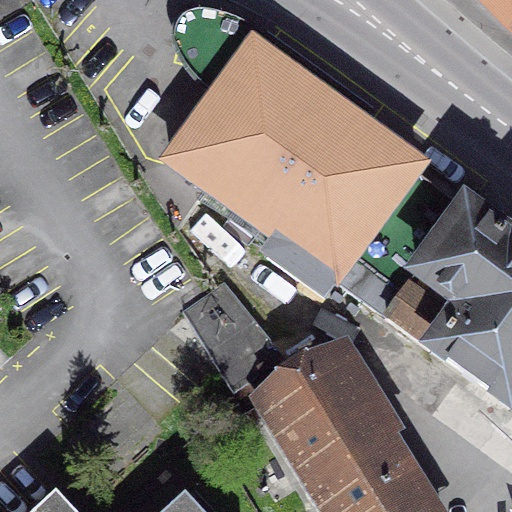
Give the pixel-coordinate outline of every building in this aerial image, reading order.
[(511,0),(483,0),(511,25),(511,0)] [(184,76),(207,91),(253,29),(221,12),(190,8),(169,23),(169,47),(184,76)] [(386,320),(466,211),(415,174),(418,170),(331,107),(332,96),(324,90),(314,94),(260,56),(250,55),(170,164),(277,242),(266,258),(323,300),(336,283),(386,320)] [(511,244),(466,211),(386,320),(509,409),(511,404),(511,244)] [(284,361),(224,286),(183,313),(233,395),(284,361)] [(432,511),(335,355),(260,402),(328,511),(432,511)] [(68,511),(55,497),(38,511),(68,511)] [(196,511),(185,498),(169,511),(196,511)]
